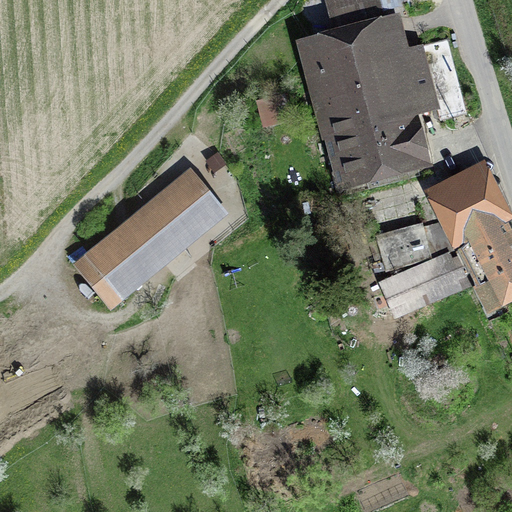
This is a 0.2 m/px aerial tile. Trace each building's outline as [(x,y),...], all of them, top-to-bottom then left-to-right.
[(383,27),(376,0),(328,0),(338,40),(313,46),(348,180),(417,162),(406,117),(436,108),(439,121),(466,114),(447,40),(420,47),(421,50),(390,59),(381,27),(383,27)] [(292,119),(285,92),(256,99),(262,126),(292,119)] [(96,259),(121,290),(217,210),(192,179),(96,259)] [(511,253),(475,179),(438,198),(449,220),(377,240),(385,271),(463,249),(465,254),(447,262),(444,256),(381,283),(396,316),(469,283),(468,281),(479,277),(492,304),(511,293),(511,253)] [(364,379),(375,381),(377,369),(367,367),(364,379)]
